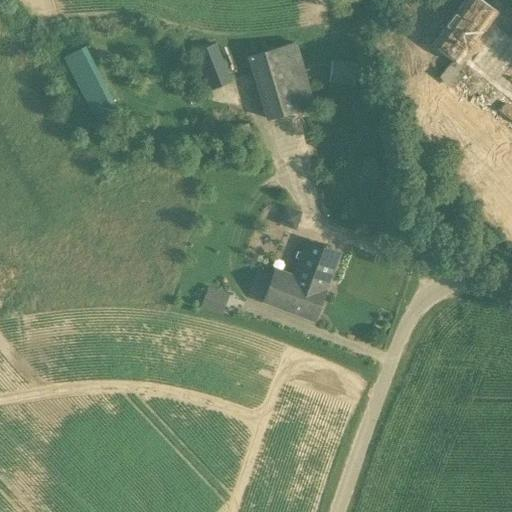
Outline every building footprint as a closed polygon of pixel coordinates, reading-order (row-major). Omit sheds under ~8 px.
[(488,6),(437,35),(453,63),(504,34),(488,6)] [(314,105),(295,41),(247,55),(266,119),(314,105)] [(230,82),(216,44),(197,51),(211,89),(230,82)] [(66,56),(97,114),(116,104),(86,45),(66,56)] [(511,92),(511,56),(496,82),(511,92)] [(328,82),(353,85),(356,64),(331,61),(328,82)] [(253,141),(248,123),(234,128),(239,146),(253,141)] [(305,286),(323,292),(338,253),(305,240),(292,276),(274,269),(272,275),(304,289),(305,286)] [(304,289),(272,275),(262,302),(312,321),(323,292),(305,286),(304,289)] [(201,306),(221,314),(229,295),(208,287),(201,306)]
